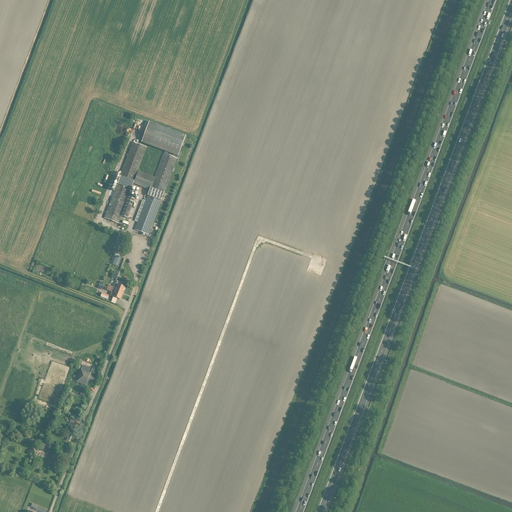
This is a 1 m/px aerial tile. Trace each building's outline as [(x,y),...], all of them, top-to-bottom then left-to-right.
[(138,171),(147,147),(133,142),(104,218),(118,223),(121,216),(128,218),(135,198),(128,196),(133,184),(150,190),(146,201),(143,200),(135,221),(138,222),(135,229),(149,235),(177,159),(167,155),(168,152),(178,155),(185,137),(149,123),(142,141),(165,150),(164,154),(155,177),(139,171),(135,181),(134,181),(138,171)] [(122,258),(116,255),(113,264),(119,266),(122,258)] [(108,285),(107,288),(123,294),(125,288),(121,286),(123,283),(117,281),(116,284),(115,284),(114,287),(108,285)] [(120,299),(123,294),(107,288),(107,290),(111,292),(110,295),(120,299)] [(77,382),(82,384),(86,386),(88,381),(96,384),(98,378),(90,375),(91,373),(81,370),(77,382)] [(48,444),(41,441),(40,445),(49,450),(51,445),(48,444)]
